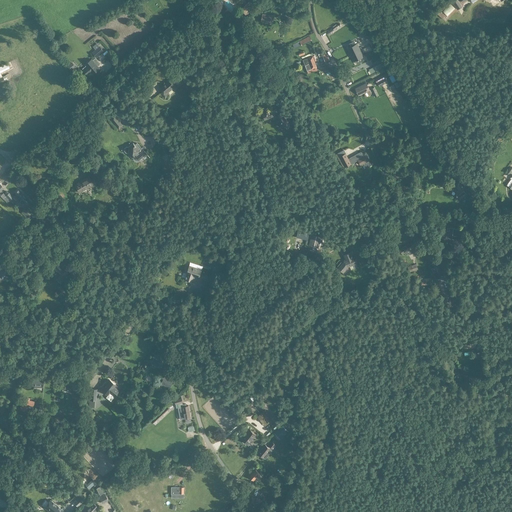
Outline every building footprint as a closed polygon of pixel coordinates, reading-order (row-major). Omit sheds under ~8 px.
[(463,6),(458,0),(454,0),(452,1),(457,9),(463,6)] [(249,1),(240,9),(245,14),(254,6),(249,1)] [(444,6),(442,4),(439,7),(442,9),(441,10),(445,13),(449,8),(448,7),(450,5),(448,2),(444,6)] [(261,21),(272,23),(273,16),(263,14),(261,21)] [(299,41),(301,44),(302,45),(312,40),(309,35),(299,41)] [(354,41),(347,44),(349,48),(348,48),(351,55),(362,49),(361,47),(359,48),(357,44),(356,44),(354,41)] [(97,58),(104,51),(97,43),(93,46),(95,49),(92,52),(97,58)] [(362,49),(351,55),(354,61),(355,60),(357,64),(364,60),(362,57),(363,57),(361,53),(363,52),(362,49)] [(312,55),(302,59),(307,70),(316,66),(315,64),(317,63),(316,61),(315,62),(312,55)] [(87,67),(84,70),(88,75),(91,72),(93,74),(100,69),(92,59),(88,62),(87,62),(85,64),(85,65),(86,66),(87,67)] [(72,72),(76,68),(75,67),(76,66),(72,62),(71,63),(70,62),(66,65),(72,72)] [(382,62),(374,66),(377,71),(384,68),(384,67),(382,62)] [(0,72),(9,68),(7,63),(0,66),(0,72)] [(385,78),(377,82),(380,86),(385,83),(385,82),(386,82),(387,82),(388,82),(385,78)] [(174,80),(172,82),(169,79),(160,87),(163,90),(161,92),(165,97),(167,95),(166,93),(177,84),(174,80)] [(366,83),(355,89),(358,95),(370,90),(366,83)] [(283,115),(284,114),(282,110),(279,112),(277,109),(276,110),(275,108),(270,110),(269,109),(261,112),(264,118),(274,114),(279,122),(278,123),(280,127),(288,122),(283,115)] [(110,118),(115,125),(119,129),(123,125),(114,115),(110,118)] [(142,147),(141,148),(136,142),(133,144),(132,143),(128,146),(125,146),(124,147),(123,150),(125,152),(127,152),(130,156),(131,156),(134,160),(136,160),(141,156),(144,156),(146,153),(143,149),(144,149),(144,148),(143,147),(142,147)] [(422,145),(424,156),(432,155),(429,144),(422,145)] [(361,152),(349,159),(351,164),(358,160),(361,165),(370,160),(367,154),(363,156),(361,152)] [(346,153),(340,157),(345,166),(345,167),(351,164),(349,159),(346,153)] [(160,164),(157,167),(163,173),(166,171),(175,163),(170,156),(160,164)] [(457,191),(456,195),(460,200),(464,196),(465,197),(467,195),(463,190),(467,187),(464,182),(466,181),(459,172),(455,176),(460,182),(458,184),(457,187),(455,189),(457,191)] [(86,189),(93,184),(88,176),(79,182),(79,183),(75,185),(79,192),(86,188),(86,189)] [(19,189),(15,193),(18,197),(21,200),(19,201),(22,204),(23,202),(24,203),(28,199),(19,189)] [(17,201),(9,192),(7,191),(4,194),(3,193),(0,195),(7,203),(10,200),(14,204),(17,201)] [(27,207),(22,213),(27,217),(32,211),(27,207)] [(461,233),(462,229),(449,228),(449,231),(443,230),(442,238),(446,238),(446,236),(452,236),(452,239),(459,239),(459,233),(461,233)] [(298,231),(297,237),(307,240),(309,234),(298,231)] [(317,247),(320,236),(312,234),(309,245),(317,247)] [(410,254),(411,254),(416,251),(411,242),(400,250),(402,254),(405,252),(406,254),(409,253),(410,254)] [(341,262),(338,266),(338,268),(344,273),(348,267),(357,263),(355,257),(353,258),(351,253),(344,255),(346,260),(344,261),(343,263),(342,262),(341,262)] [(217,263),(216,266),(219,267),(220,265),(223,266),(225,261),(218,258),(217,263)] [(437,261),(430,264),(435,276),(442,272),(437,261)] [(63,271),(58,267),(59,265),(56,262),(51,267),(55,270),(55,269),(61,274),(56,279),(60,283),(66,277),(67,279),(70,276),(68,274),(69,274),(65,270),(63,271)] [(409,272),(418,269),(416,264),(407,267),(409,272)] [(206,275),(209,267),(203,265),(202,268),(190,265),(187,273),(188,273),(186,278),(192,280),(194,275),(199,277),(200,273),(206,275)] [(432,277),(421,279),(422,285),(433,283),(432,277)] [(449,300),(443,286),(439,288),(445,302),(449,300)] [(70,299),(62,305),(66,309),(74,303),(70,299)] [(154,358),(151,363),(152,363),(158,366),(158,365),(160,366),(162,367),(164,363),(166,357),(158,353),(157,355),(154,354),(153,357),(154,358)] [(165,375),(164,377),(161,383),(169,387),(173,380),(169,378),(169,377),(165,375)] [(41,378),(38,378),(38,379),(32,379),(32,386),(43,387),(43,379),(41,379),(41,378)] [(103,386),(101,389),(108,395),(109,392),(114,396),(118,391),(115,388),(114,388),(113,387),(115,384),(109,379),(106,383),(105,382),(103,385),(103,386)] [(72,392),(75,385),(66,382),(63,389),(72,392)] [(34,401),(28,400),(29,398),(23,397),(20,409),(26,411),(27,405),(33,406),(34,401)] [(181,407),(178,408),(180,419),(185,418),(185,419),(191,418),(189,406),(186,406),(186,404),(180,405),(181,407)] [(168,407),(152,422),(153,424),(154,423),(156,421),(159,419),(160,417),(162,416),(169,409),(168,407)] [(273,420),(265,410),(257,416),(265,426),(273,420)] [(277,420),(272,425),(276,430),(281,424),(277,420)] [(289,431),(283,425),(275,433),(280,439),(289,431)] [(250,429),(242,439),(248,444),(256,434),(250,429)] [(265,446),(258,454),(263,457),(265,458),(266,458),(270,454),(269,453),(268,451),(270,449),(266,445),(265,446)] [(255,470),(249,476),(254,480),(260,474),(255,470)] [(171,494),(171,498),(176,498),(176,494),(184,494),(184,487),(171,487),(171,494)] [(82,494),(73,502),(77,507),(86,499),(82,494)] [(62,511),(64,511),(55,504),(50,500),(45,508),(50,511),(62,511)] [(93,503),(84,511),(94,511),(95,511),(96,511),(99,509),(98,508),(93,503)]
